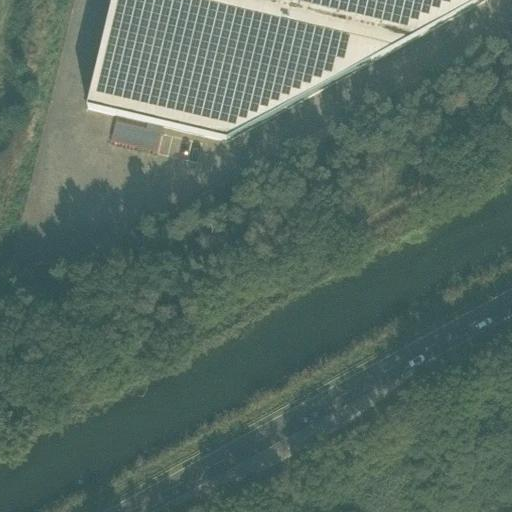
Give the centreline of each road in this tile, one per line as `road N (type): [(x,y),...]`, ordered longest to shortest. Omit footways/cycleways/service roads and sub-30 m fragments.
road 1 (track): [(511,135),(0,418)]
road 2 (primary): [(134,511),(511,305)]
